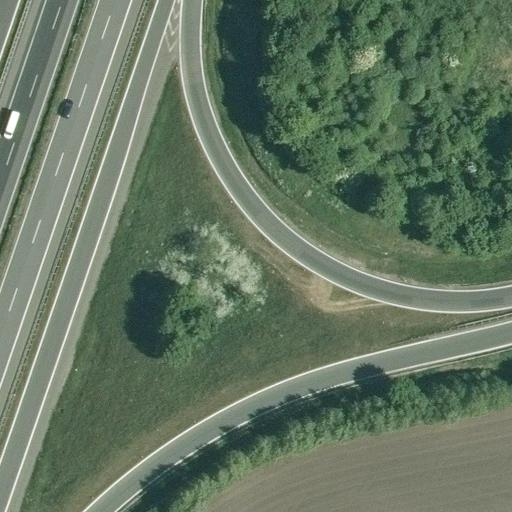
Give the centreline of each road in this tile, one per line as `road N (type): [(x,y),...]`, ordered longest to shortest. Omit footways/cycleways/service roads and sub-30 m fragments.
road 1 (motorway): [(0,482),(167,0)]
road 2 (motorway): [(511,297),(405,298),(315,262),(280,235),(243,193),(202,118),(184,0)]
road 3 (motorway): [(98,511),(180,449),(296,389),(511,333)]
road 4 (motorway): [(0,338),(115,0)]
road 5 (motorway): [(62,0),(0,185)]
